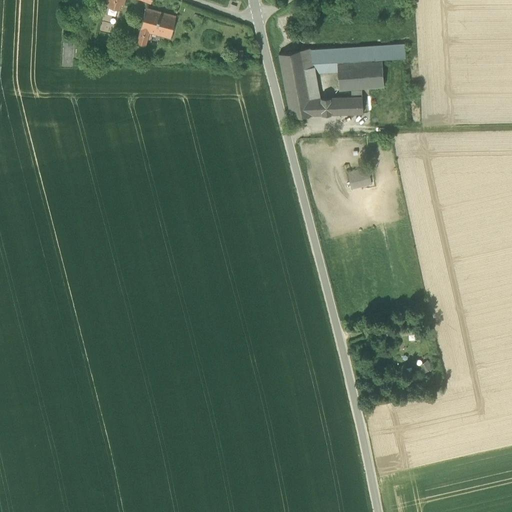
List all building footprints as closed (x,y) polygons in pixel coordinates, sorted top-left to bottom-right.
[(124,0),(106,0),(105,6),(122,10),(124,0)] [(140,30),(137,44),(145,46),(149,33),(171,38),(176,17),(145,9),(140,30)] [(290,116),(322,115),(321,98),(320,98),(309,99),(304,69),(313,68),(312,64),(337,62),(337,61),(382,57),(382,59),(405,57),(404,44),(310,51),(309,49),(279,55),(290,116)] [(339,89),(384,86),(382,59),(382,57),(337,61),(337,62),(337,73),(339,89)] [(309,99),(320,98),(315,74),(337,73),(337,62),(312,64),(313,68),(304,69),(309,99)] [(351,97),(329,98),(330,115),(363,114),(362,96),(351,97)] [(329,98),(321,98),(322,115),(330,115),(329,98)] [(347,174),(351,187),(370,183),(366,169),(347,174)]
